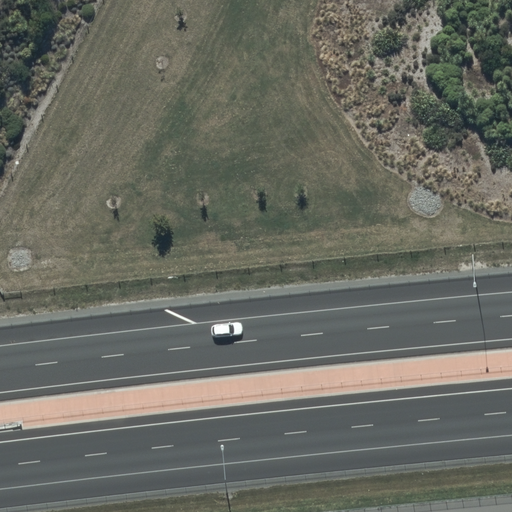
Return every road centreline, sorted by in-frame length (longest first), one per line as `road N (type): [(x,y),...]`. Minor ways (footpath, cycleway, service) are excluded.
road 1 (motorway): [(511,411),(0,466)]
road 2 (motorway): [(0,369),(511,316)]
